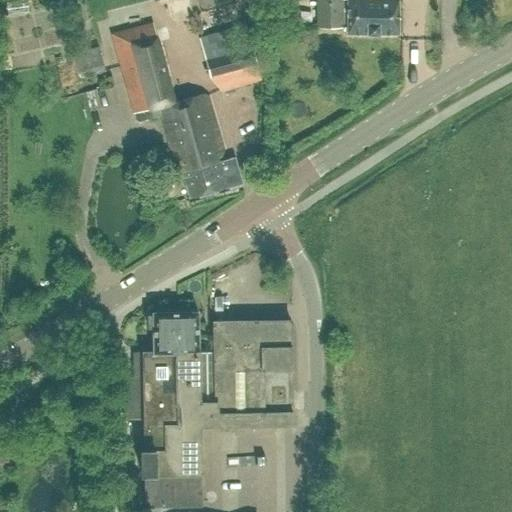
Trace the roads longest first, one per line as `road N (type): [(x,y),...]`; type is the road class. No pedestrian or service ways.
road 1 (tertiary): [(306,511),(312,311),(265,201)]
road 2 (secondary): [(265,201),(0,365)]
road 3 (secondary): [(511,49),(265,201)]
